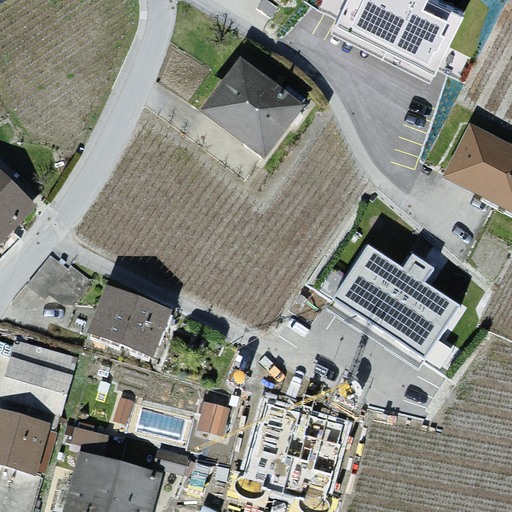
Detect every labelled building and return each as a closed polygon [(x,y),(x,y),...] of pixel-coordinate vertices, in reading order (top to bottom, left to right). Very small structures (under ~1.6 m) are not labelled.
[(349,0),(332,34),(431,83),(464,17),(429,0),(349,0)] [(303,112),(241,68),(203,122),(264,166),(303,112)] [(511,153),(470,134),(446,184),(511,215),(511,153)] [(0,178),(0,251),(1,253),(38,212),(0,178)] [(454,306),(367,251),(334,304),(421,359),(454,306)] [(109,293),(90,338),(154,364),(173,319),(109,293)] [(77,363),(16,347),(1,405),(62,422),(77,363)] [(206,407),(201,431),(218,434),(223,410),(206,407)] [(51,435),(0,420),(0,472),(38,483),(51,435)] [(108,450),(110,431),(76,427),(74,446),(108,450)] [(190,462),(162,454),(156,475),(184,483),(190,462)] [(154,511),(163,480),(81,458),(66,511),(154,511)] [(0,511),(29,511),(38,483),(0,472),(0,511)]
